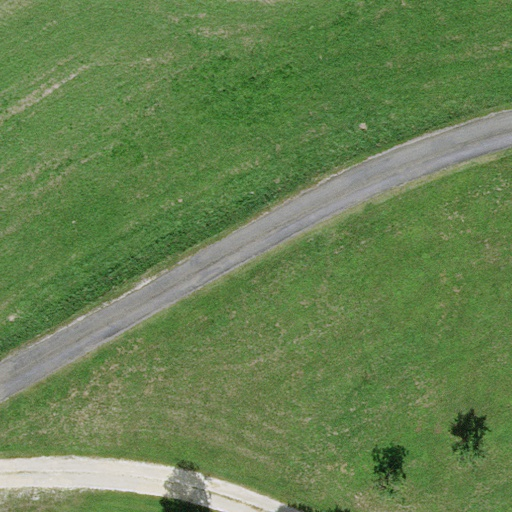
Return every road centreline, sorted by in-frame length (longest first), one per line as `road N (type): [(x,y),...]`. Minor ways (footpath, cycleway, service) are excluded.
road 1 (unclassified): [(0,384),(370,168),(511,122)]
road 2 (track): [(254,511),(98,473),(0,479)]
